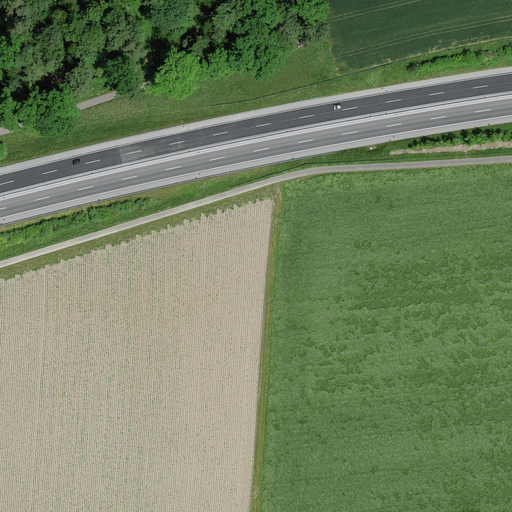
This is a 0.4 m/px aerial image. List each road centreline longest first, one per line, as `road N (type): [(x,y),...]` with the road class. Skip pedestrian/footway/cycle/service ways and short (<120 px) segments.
road 1 (unclassified): [(0,264),(308,171),(511,158)]
road 2 (motorway): [(0,209),(302,141),(511,106)]
road 3 (motorway): [(511,82),(209,135),(0,184)]
road 4 (unclassified): [(0,131),(286,50),(309,30),(307,0)]
